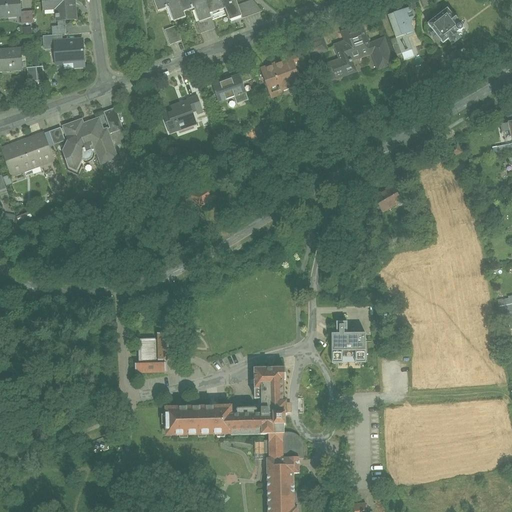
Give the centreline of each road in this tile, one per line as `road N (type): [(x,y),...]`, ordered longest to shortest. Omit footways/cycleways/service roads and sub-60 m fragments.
road 1 (residential): [(341,178),(312,283),(311,341),(204,382),(128,395),(126,286)]
road 2 (unclassified): [(126,286),(184,268),(341,178)]
road 3 (residential): [(323,0),(102,81)]
road 4 (unclassified): [(341,178),(511,73)]
road 5 (track): [(128,395),(118,417),(100,427),(0,464)]
road 6 (unclassified): [(0,263),(39,288),(126,286)]
